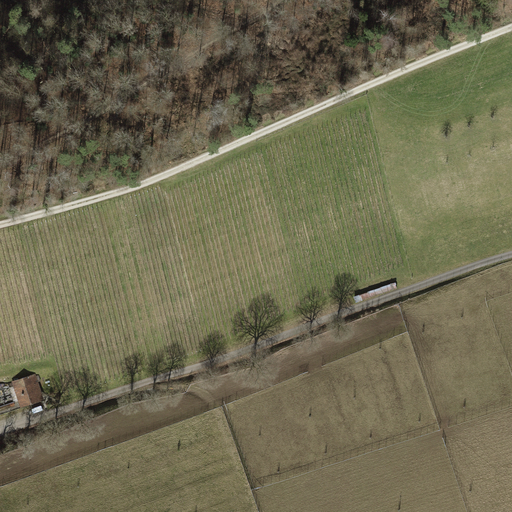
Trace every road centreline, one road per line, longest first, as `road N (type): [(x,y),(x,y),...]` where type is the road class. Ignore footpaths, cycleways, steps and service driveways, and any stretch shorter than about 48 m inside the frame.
road 1 (track): [(511,23),(156,174),(0,222)]
road 2 (track): [(0,433),(511,254)]
road 3 (track): [(0,156),(266,0)]
road 4 (track): [(141,384),(206,395),(260,511)]
